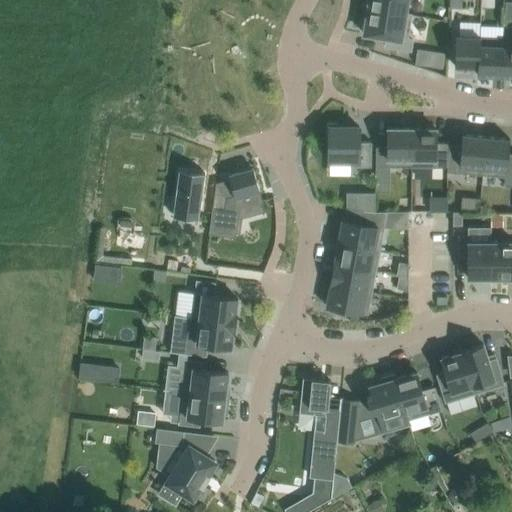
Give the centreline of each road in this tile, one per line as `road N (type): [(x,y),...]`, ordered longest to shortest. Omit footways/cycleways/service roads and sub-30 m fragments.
road 1 (residential): [(285,337),(307,221),(283,154),(294,124),(292,60)]
road 2 (residential): [(511,313),(479,307),(360,347),(285,337)]
road 3 (residential): [(511,108),(337,61),(292,60)]
road 4 (residential): [(238,491),(256,455),(257,403),(285,337)]
